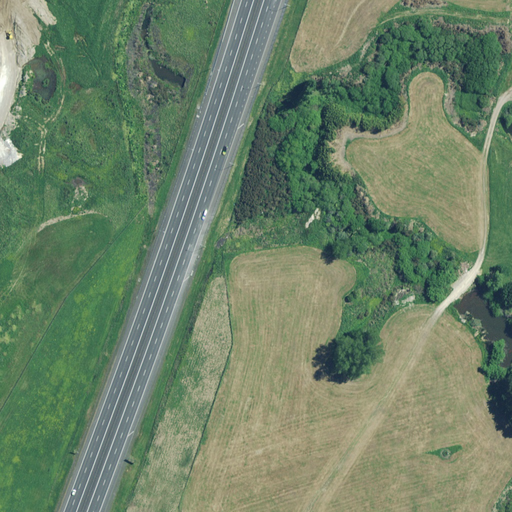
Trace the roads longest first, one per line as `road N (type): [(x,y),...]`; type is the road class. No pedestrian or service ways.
road 1 (motorway): [(70,511),(247,0)]
road 2 (motorway): [(269,0),(93,511)]
